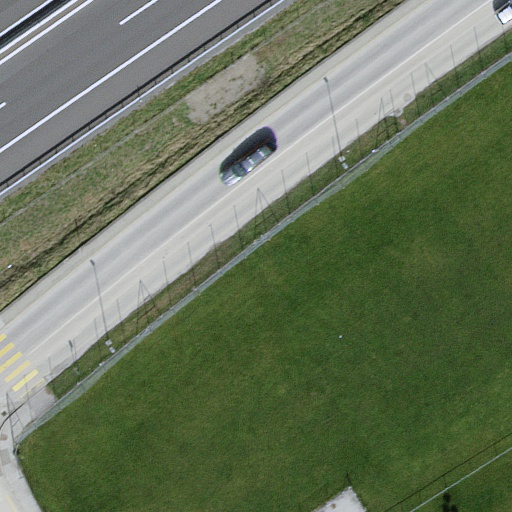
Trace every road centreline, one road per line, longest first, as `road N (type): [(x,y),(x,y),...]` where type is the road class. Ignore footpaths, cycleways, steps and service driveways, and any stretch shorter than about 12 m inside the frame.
road 1 (tertiary): [(499,0),(294,142),(0,378)]
road 2 (motorway): [(0,109),(157,0)]
